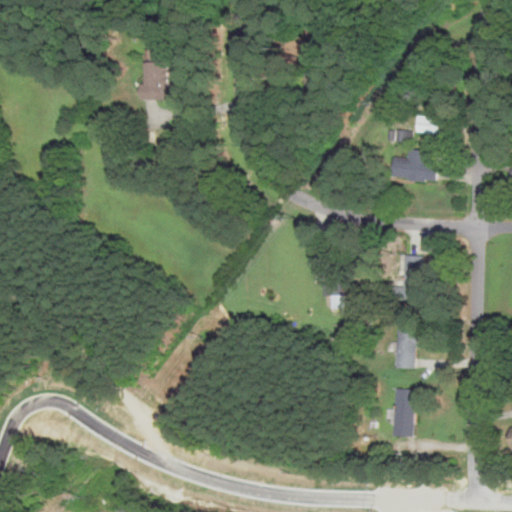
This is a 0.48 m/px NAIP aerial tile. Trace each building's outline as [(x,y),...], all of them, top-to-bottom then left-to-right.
[(417,130),(419,113),(444,116),(442,133),(417,130)] [(399,129),(414,130),(413,141),(398,140),(399,129)] [(395,155),(408,156),(409,147),(430,149),(429,158),(439,159),(438,179),(425,178),(425,180),(409,179),(409,176),(393,175),(395,155)] [(406,254),(425,255),(423,299),(391,298),(392,286),(405,286),(406,254)] [(325,281),(352,280),(353,294),(344,294),(345,306),(332,307),(331,295),(325,295),(325,281)] [(399,328),(417,329),(415,368),(397,367),(399,328)] [(417,388),(415,435),(397,434),(398,388),(417,388)]
